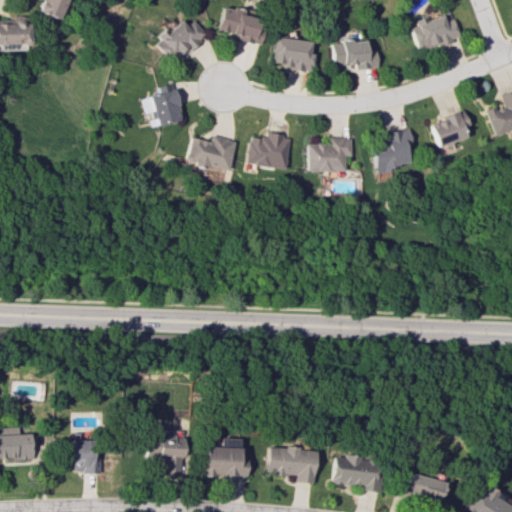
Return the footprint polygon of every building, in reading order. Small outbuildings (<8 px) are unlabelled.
[(61,0),(37,0),(33,9),(52,19),(61,0)] [(236,34),(235,40),(257,44),(262,20),(240,15),(241,10),(219,5),(214,29),(236,34)] [(449,18),(441,21),(438,13),(404,24),(414,51),(455,37),(449,18)] [(0,44),(1,45),(2,50),(25,49),(24,16),(12,16),(12,23),(0,23),(0,44)] [(186,50),(199,39),(195,35),(200,31),(189,20),(182,26),(177,20),(164,32),(163,30),(151,41),(169,61),(184,48),(186,50)] [(306,53),(307,41),(271,36),(267,63),(307,69),(310,53),(306,53)] [(351,69),(374,66),(372,49),(364,50),(363,38),(326,42),(329,66),(351,63),(351,69)] [(135,98),(139,113),(149,110),(153,125),(178,118),(168,82),(151,86),(153,93),(135,98)] [(490,135),(511,127),(511,87),(495,93),(499,104),(482,110),(490,135)] [(425,122),(434,147),(462,136),(459,126),(465,124),(463,117),(456,120),(453,111),(425,122)] [(371,170),(404,165),(401,149),(408,148),(405,128),(381,132),(382,140),(366,143),(371,170)] [(279,169),(285,136),(263,132),(262,138),(245,135),(240,162),(279,169)] [(222,172),(230,140),(207,134),(205,141),(186,137),(180,161),(222,172)] [(346,137),(323,137),(323,143),(302,142),(301,170),(339,171),(340,155),(346,155),(346,137)] [(177,474),(178,431),(142,430),(142,464),(152,464),(152,474),(177,474)] [(27,433),(0,433),(0,458),(28,457),(27,433)] [(234,437),(215,437),(215,446),(234,446),(234,437)] [(60,439),(61,469),(88,468),(87,439),(60,439)] [(260,472),(289,475),(289,481),(307,482),(310,449),(262,445),(260,472)] [(235,447),(199,446),(199,474),(241,475),(242,457),(234,457),(235,447)] [(327,455),(325,482),(354,485),(354,490),(372,491),(375,460),(327,455)] [(437,481),(394,470),(389,493),(432,503),(437,481)] [(457,509),(464,511),(511,511),(511,509),(494,502),(497,495),(468,483),(457,509)]
